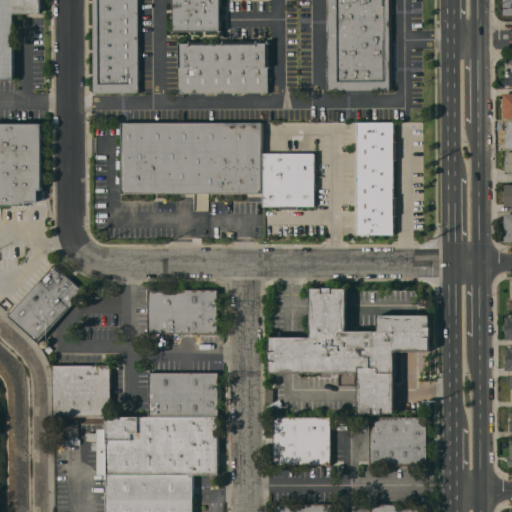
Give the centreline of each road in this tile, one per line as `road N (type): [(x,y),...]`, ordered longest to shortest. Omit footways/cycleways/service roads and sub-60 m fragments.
road 1 (residential): [(82,254),(129,262),(511,262)]
road 2 (residential): [(69,0),(72,229),(82,254)]
road 3 (residential): [(247,262),(245,511)]
road 4 (residential): [(245,488),(431,488)]
road 5 (primary): [(452,263),(454,427)]
road 6 (primary): [(481,511),(479,351)]
road 7 (primary): [(479,263),(479,122)]
road 8 (primary): [(449,42),(451,177)]
